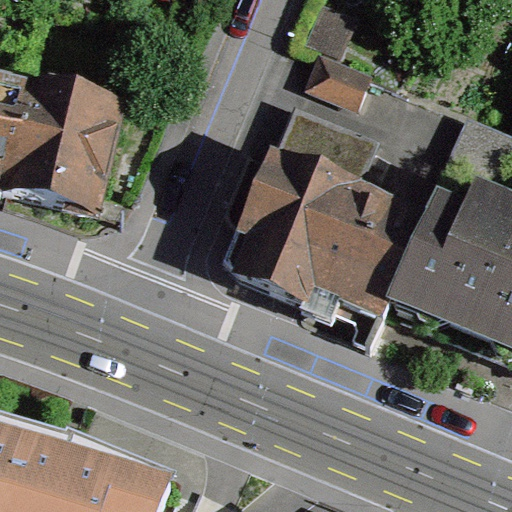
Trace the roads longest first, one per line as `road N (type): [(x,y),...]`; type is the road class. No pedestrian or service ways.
road 1 (secondary): [(127,338),(511,493)]
road 2 (residential): [(127,338),(266,0)]
road 3 (secondary): [(0,293),(127,338)]
